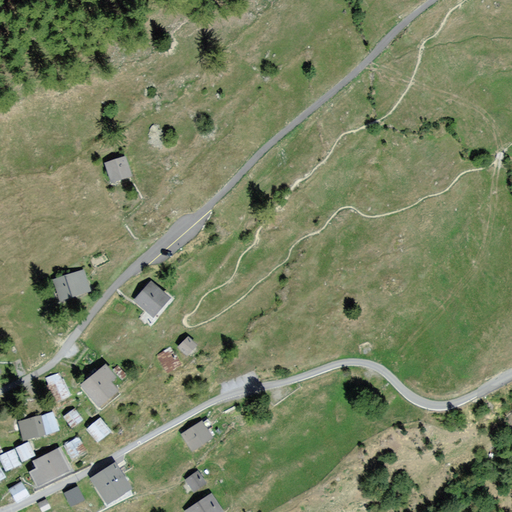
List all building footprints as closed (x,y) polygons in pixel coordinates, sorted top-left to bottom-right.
[(124,158),(106,164),(112,181),(130,175),(124,158)] [(82,273),(55,281),(61,299),(88,290),(82,273)] [(151,284),(137,300),(153,314),(167,298),(151,284)] [(187,339),(180,347),(189,354),(196,347),(187,339)] [(170,350),(159,357),(168,371),(179,364),(170,350)] [(106,366),(83,385),(99,405),(116,391),(108,381),(114,376),(106,366)] [(58,374),(48,378),(56,399),(68,394),(63,381),(61,381),(58,374)] [(75,410),(65,417),(72,426),(81,419),(75,410)] [(52,414),(42,417),(45,433),(58,429),(52,414)] [(42,417),(20,423),(25,438),(45,433),(42,417)] [(100,420),(89,430),(98,440),(109,431),(100,420)] [(201,423),(183,434),(192,448),(210,437),(201,423)] [(78,439),(65,446),(73,459),(85,451),(78,439)] [(28,444),(17,448),(22,460),(33,455),(28,444)] [(37,486),(68,471),(58,450),(34,462),(38,469),(31,472),(37,486)] [(14,451),(1,458),(7,469),(19,463),(14,451)] [(115,466),(93,480),(108,501),(129,487),(115,466)] [(199,469),(185,479),(195,492),(208,483),(199,469)] [(21,484),(10,490),(17,501),(28,495),(21,484)] [(77,488),(66,494),(71,504),(82,499),(77,488)] [(226,511),(213,492),(185,510),(186,511),(226,511)] [(46,500),(39,504),(42,511),(49,508),(46,500)]
